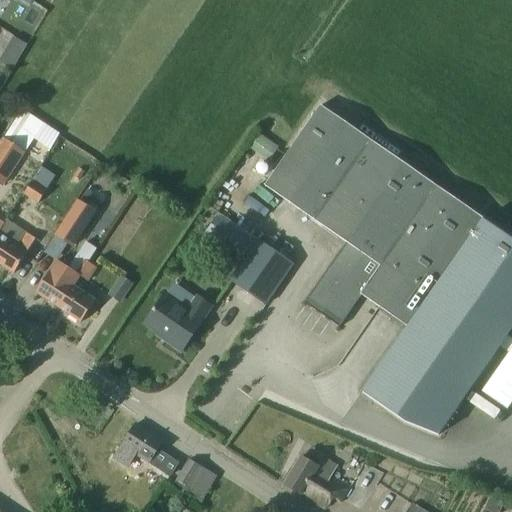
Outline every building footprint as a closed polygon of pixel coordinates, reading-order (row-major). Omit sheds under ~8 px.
[(22,53),(27,46),(15,39),(11,45),(22,53)] [(511,239),(318,106),(263,187),(314,221),(346,243),(320,281),(314,289),(307,300),(341,323),(360,295),(406,327),(361,391),(438,436),(511,328),(511,239)] [(44,124),(22,110),(5,138),(3,137),(0,142),(0,185),(3,188),(25,153),(26,153),(37,136),(54,146),(60,136),(44,126),(44,124)] [(279,148),(258,134),(249,148),(269,162),(279,148)] [(31,181),(23,196),(38,205),(46,190),(45,190),(54,177),(41,168),(31,181)] [(76,201),(54,234),(55,235),(73,247),(95,213),(78,202),(77,201),(76,201)] [(511,218),(499,211),(495,219),(511,228),(511,218)] [(0,265),(14,274),(35,241),(25,233),(16,247),(0,236),(0,265)] [(258,241),(229,282),(264,306),(293,265),(288,261),(270,249),(258,241)] [(50,272),(36,293),(59,308),(72,287),(79,276),(91,257),(96,250),(86,244),(69,269),(57,261),(50,272)] [(91,257),(79,276),(80,277),(88,282),(97,268),(100,263),(91,257)] [(121,304),(133,285),(120,277),(108,296),(121,304)] [(72,287),(59,308),(81,322),(95,301),(72,287)] [(200,322),(211,307),(197,298),(186,313),(162,296),(143,325),(166,340),(164,342),(181,353),(201,323),(200,322)] [(136,453),(149,461),(169,474),(177,463),(156,450),(161,442),(135,426),(116,457),(128,464),(136,453)] [(341,503),(349,489),(329,477),(335,467),(307,451),(303,459),(301,458),(285,486),(301,495),(301,494),(323,507),(330,496),(341,503)] [(189,459),(176,480),(172,486),(201,503),(217,477),(189,459)] [(494,511),(499,502),(490,498),(486,508),(494,511)]
